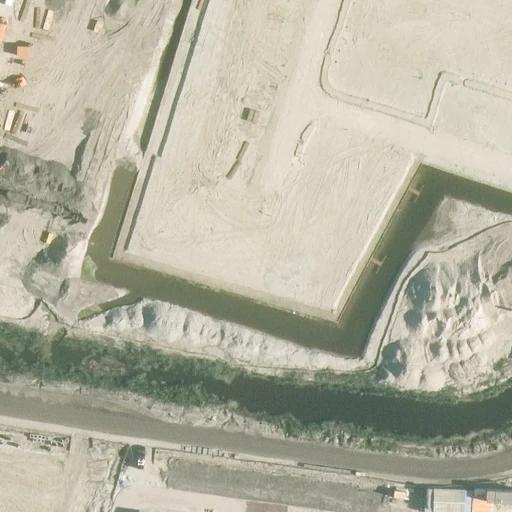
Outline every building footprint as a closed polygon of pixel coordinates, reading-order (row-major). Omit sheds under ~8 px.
[(32,0),(30,8),(42,11),(41,16),(56,20),(58,16),(72,20),(78,0),(32,0)] [(369,0),(368,4),(407,16),(412,0),(369,0)] [(368,4),(361,25),(400,37),(407,16),(368,4)] [(239,21),(232,46),(272,58),(275,48),(279,49),(283,36),(279,35),(279,33),(239,21)] [(361,25),(354,47),(392,60),(400,37),(361,25)] [(471,30),(460,69),(484,77),(496,37),(471,30)] [(78,36),(75,48),(86,51),(90,40),(78,36)] [(435,37),(432,49),(443,52),(447,41),(435,37)] [(511,42),(496,37),(484,77),(507,84),(511,68),(511,42)] [(9,59),(7,68),(52,82),(60,56),(20,44),(16,58),(13,58),(12,60),(9,59)] [(231,45),(224,69),(267,82),(274,58),(232,46),(231,45)] [(354,47),(347,69),(357,72),(355,80),(377,88),(380,80),(385,82),(392,60),(354,47)] [(432,49),(428,60),(440,64),(443,52),(432,49)] [(7,68),(4,77),(7,78),(6,81),(9,82),(4,96),(44,108),(52,82),(7,68)] [(424,72),(421,83),(432,87),(436,75),(424,72)] [(195,78),(192,90),(203,93),(207,82),(195,78)] [(210,126),(204,144),(213,147),(209,162),(234,169),(248,120),(223,113),(219,129),(210,126)] [(52,123),(49,135),(60,138),(64,127),(52,123)] [(49,135),(45,146),(57,150),(60,138),(49,135)] [(0,175),(7,178),(9,173),(21,177),(29,151),(0,142),(0,175)] [(331,146),(316,195),(342,202),(346,187),(355,189),(360,171),(351,168),(356,153),(331,146)] [(202,226),(194,252),(207,256),(203,269),(225,276),(224,279),(266,292),(267,288),(289,295),(292,282),(306,286),(313,261),(300,257),(306,236),(285,230),(286,227),(243,214),(242,217),(221,211),(215,230),(202,226)] [(181,220),(173,245),(194,252),(202,226),(181,220)] [(313,261),(306,286),(326,292),(334,267),(313,261)]
